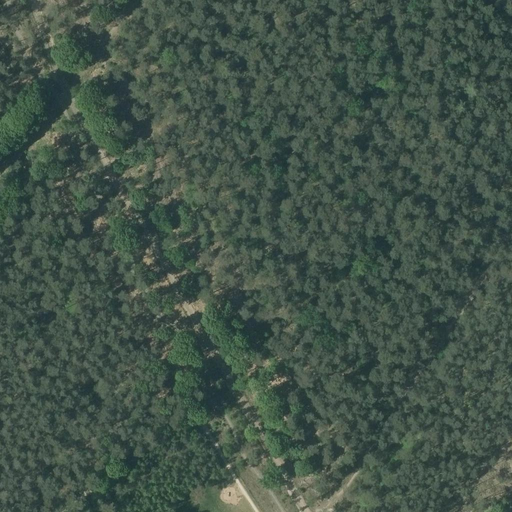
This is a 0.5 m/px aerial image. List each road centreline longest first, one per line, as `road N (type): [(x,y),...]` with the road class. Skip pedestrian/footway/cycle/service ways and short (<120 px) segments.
road 1 (track): [(67,94),(307,511)]
road 2 (unknown): [(511,229),(327,511)]
